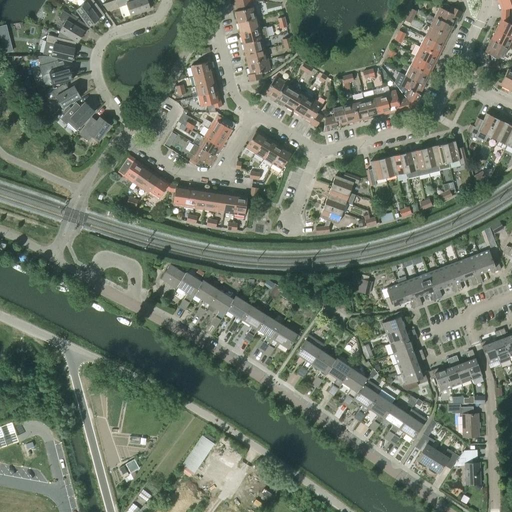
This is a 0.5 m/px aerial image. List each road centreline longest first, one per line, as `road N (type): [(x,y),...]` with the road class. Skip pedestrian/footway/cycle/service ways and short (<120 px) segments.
road 1 (residential): [(448,511),(269,384),(134,305)]
road 2 (unclassified): [(346,511),(226,429),(68,346)]
road 3 (residential): [(218,175),(174,170),(138,143),(95,75),(100,44),(158,17),(166,0)]
road 4 (residential): [(494,511),(488,385),(463,319)]
road 5 (residential): [(470,81),(446,91),(427,126),(317,151)]
road 6 (unclassified): [(111,511),(68,346)]
road 7 (residential): [(251,111),(228,82),(212,0)]
